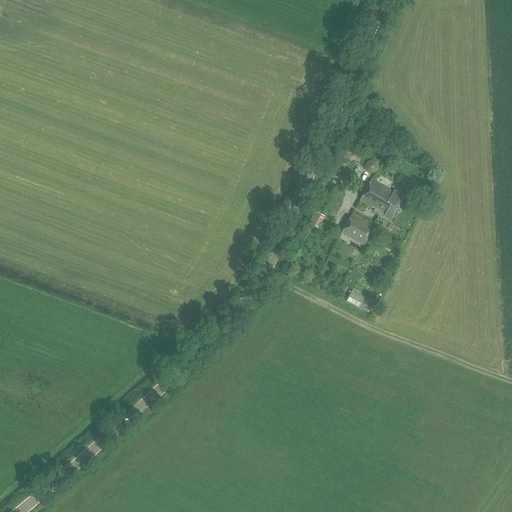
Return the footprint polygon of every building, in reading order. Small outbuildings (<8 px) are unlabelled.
[(336,168),(346,172),(350,161),(340,157),(336,168)] [(373,160),(372,160),(371,161),(370,161),(369,161),(369,162),(368,162),(368,163),(367,164),(367,165),(367,166),(367,167),(367,168),(367,169),(368,169),(368,170),(369,171),(370,172),(371,172),(372,172),(373,172),(374,172),(375,172),(376,172),(376,171),(377,171),(377,170),(378,170),(378,169),(378,168),(379,168),(379,167),(379,166),(379,165),(378,164),(378,163),(377,162),(376,161),(375,161),(374,161),(374,160),(373,160)] [(374,211),(390,220),(404,196),(394,190),(393,192),(371,180),(360,201),(372,207),(375,209),(374,211)] [(323,197),(331,202),(339,190),(330,185),(323,197)] [(309,222),(318,227),(324,216),(315,211),(309,222)] [(348,238),(363,246),(366,242),(372,231),(373,227),(352,215),(341,234),(346,236),(346,235),(348,236),(348,238)] [(346,301),(368,313),(374,302),(352,290),(346,301)]
